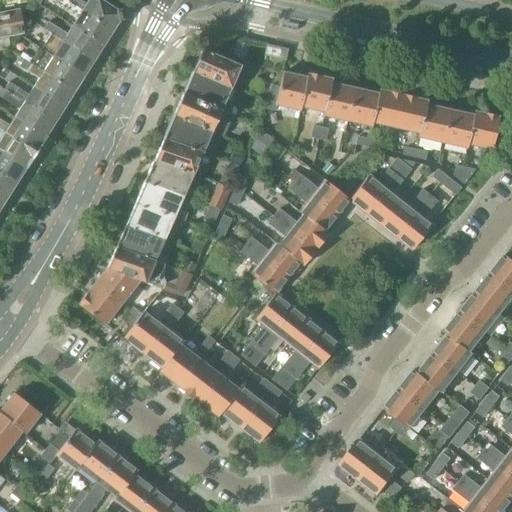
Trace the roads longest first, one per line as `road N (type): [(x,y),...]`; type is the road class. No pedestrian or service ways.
road 1 (residential): [(303,475),(292,484),(234,491),(32,345),(1,331)]
road 2 (tertiary): [(1,331),(66,227),(160,19)]
road 3 (residential): [(303,475),(511,209)]
road 4 (tertiary): [(253,0),(511,60)]
